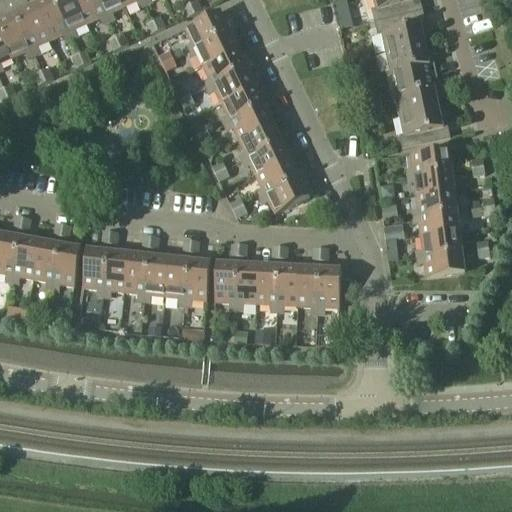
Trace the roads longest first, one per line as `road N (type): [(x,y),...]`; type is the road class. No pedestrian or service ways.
road 1 (tertiary): [(374,409),(140,399),(0,377)]
road 2 (residential): [(0,203),(216,239),(365,242)]
road 3 (residential): [(365,242),(246,0)]
road 4 (residential): [(374,409),(372,259),(365,242)]
road 5 (tertiary): [(511,400),(374,409)]
road 6 (residential): [(492,115),(475,93),(447,0)]
